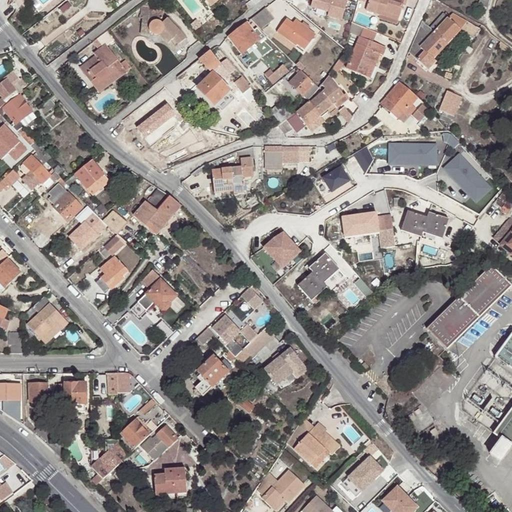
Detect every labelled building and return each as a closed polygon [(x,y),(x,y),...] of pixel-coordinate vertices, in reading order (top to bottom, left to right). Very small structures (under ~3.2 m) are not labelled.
[(407,0),(372,0),(369,10),(378,13),(400,20),(407,0)] [(163,17),(164,8),(141,5),(140,14),(143,15),(140,34),(156,35),(157,35),(158,35),(159,35),(166,42),(168,44),(173,39),(178,45),(186,39),(180,32),(167,18),(163,17)] [(271,14),(267,8),(253,19),(251,21),(261,31),(275,19),(271,14)] [(444,14),(432,28),(448,44),(461,30),(466,23),(452,15),(449,18),(444,14)] [(287,19),(277,32),(296,47),(297,45),(304,50),(316,34),(296,19),(293,23),(287,19)] [(432,28),(423,20),(409,52),(429,70),(437,62),(434,59),(448,44),(432,28)] [(470,26),(466,23),(461,30),(464,32),(470,26)] [(254,33),(246,24),(229,38),(243,55),(260,41),(261,42),(264,40),(261,37),(263,36),(257,30),(254,33)] [(480,32),(470,26),(464,32),(473,41),(480,32)] [(365,30),(362,40),(375,45),(378,35),(365,30)] [(93,43),(99,50),(105,44),(106,46),(114,40),(107,32),(93,43)] [(168,44),(175,53),(189,43),(186,39),(178,45),(173,39),(168,44)] [(362,40),(355,60),(378,68),(382,57),(385,57),(388,49),(375,45),(362,40)] [(508,49),(500,43),(497,48),(505,54),(508,49)] [(114,81),(126,71),(120,64),(106,46),(105,44),(99,50),(93,54),(95,57),(79,69),(86,78),(88,76),(97,86),(110,76),(114,81)] [(211,52),(199,61),(212,75),(192,94),(212,115),(234,94),(214,74),(218,71),(221,74),(225,72),(222,68),(222,67),(211,52)] [(131,67),(125,60),(120,64),(126,71),(131,67)] [(378,68),(355,60),(350,73),(370,81),(374,69),(377,71),(378,68)] [(272,84),(288,71),(284,65),(267,78),(272,84)] [(0,108),(3,106),(18,94),(22,91),(16,83),(19,80),(12,71),(3,78),(4,81),(0,83),(0,96),(2,99),(0,100),(0,108)] [(303,96),(313,85),(300,72),(289,83),(303,96)] [(86,78),(98,93),(114,81),(110,76),(97,86),(88,76),(86,78)] [(251,88),(249,84),(243,77),(234,84),(243,95),(251,88)] [(325,90),(322,93),(332,106),(345,96),(341,90),(339,91),(329,79),(321,85),(325,90)] [(400,84),(387,100),(383,106),(399,120),(404,114),(407,117),(408,118),(412,114),(416,109),(412,105),(417,99),(400,84)] [(448,91),(440,110),(444,112),(441,118),(452,123),(462,97),(448,91)] [(322,93),(310,103),(320,115),(328,109),(332,106),(322,93)] [(32,112),(18,94),(3,106),(17,124),(32,112)] [(55,104),(60,101),(55,95),(51,99),(50,99),(39,108),(45,115),(56,105),(55,104)] [(332,106),(334,108),(348,98),(345,96),(332,106)] [(269,109),(280,123),(290,115),(279,102),(269,109)] [(320,115),(310,103),(296,114),(306,126),(320,115)] [(334,108),(332,106),(328,109),(334,117),(339,114),(334,108)] [(339,114),(349,123),(351,118),(352,116),(343,109),(339,114)] [(427,116),(420,109),(410,120),(418,127),(427,116)] [(306,126),(296,114),(295,112),(290,115),(280,123),(277,124),(284,134),(291,128),(297,134),(307,127),(306,126)] [(404,114),(399,120),(403,124),(408,118),(407,117),(404,114)] [(307,127),(313,134),(326,124),(320,115),(306,126),(307,127)] [(17,124),(13,127),(31,147),(36,143),(17,124)] [(4,126),(0,130),(0,157),(2,160),(7,156),(9,157),(11,156),(16,161),(27,150),(4,126)] [(36,152),(40,147),(36,143),(31,147),(35,151),(36,152)] [(434,145),(395,146),(396,162),(400,162),(400,166),(424,165),(424,162),(434,162),(434,145)] [(295,163),(296,146),(263,146),(263,170),(280,170),(281,163),(295,163)] [(396,162),(395,146),(388,146),(389,166),(400,166),(400,162),(396,162)] [(33,157),(31,155),(23,162),(25,164),(24,164),(41,181),(48,190),(56,182),(52,178),(53,177),(33,156),(33,157)] [(485,184),(459,155),(447,167),(454,175),(452,177),(468,194),(471,191),(474,194),(485,184)] [(229,185),(229,191),(230,195),(242,194),(240,179),(252,177),(250,158),(238,160),(239,169),(209,172),(210,188),(229,185)] [(93,160),(77,174),(89,189),(105,175),(93,160)] [(32,190),(41,181),(24,164),(20,168),(20,170),(27,176),(22,180),(32,190)] [(341,167),(323,178),(332,192),(349,181),(341,167)] [(454,175),(447,167),(445,169),(452,177),(454,175)] [(10,187),(20,176),(14,170),(4,181),(9,186),(10,187)] [(108,179),(105,175),(89,189),(92,193),(108,179)] [(9,186),(4,181),(0,184),(0,193),(9,186)] [(67,193),(71,189),(68,186),(64,189),(61,186),(59,183),(48,193),(53,198),(50,200),(56,206),(54,208),(68,222),(83,209),(69,194),(68,194),(67,193)] [(474,194),(471,191),(468,194),(476,202),(490,189),(485,184),(474,194)] [(211,194),(229,191),(229,185),(210,188),(211,194)] [(172,197),(158,188),(135,217),(157,236),(181,206),(172,197)] [(359,207),(372,205),(371,197),(358,199),(359,207)] [(507,213),(511,207),(511,201),(509,199),(506,203),(497,197),(494,203),(507,213)] [(118,235),(128,223),(112,210),(101,219),(117,234),(118,235)] [(342,236),(378,232),(377,230),(390,228),(388,213),(375,215),(374,211),(345,215),(346,222),(340,223),(342,236)] [(425,232),(445,237),(450,220),(429,215),(428,218),(408,212),(403,231),(424,236),(424,235),(425,232)] [(94,242),(106,231),(94,219),(89,224),(86,222),(74,234),(80,241),(79,243),(84,249),(93,241),(94,242)] [(511,255),(511,226),(507,223),(493,239),(501,245),(500,246),(511,255)] [(423,239),(424,236),(403,231),(402,234),(423,239)] [(280,269),(299,254),(281,233),(263,249),(280,269)] [(114,255),(126,245),(118,237),(107,248),(114,255)] [(322,283),(337,270),(326,256),(309,269),(312,273),(296,286),(308,300),(324,287),(322,283)] [(8,260),(0,268),(0,267),(0,282),(5,289),(21,274),(8,260)] [(121,278),(128,272),(121,263),(113,270),(111,267),(105,272),(107,274),(103,279),(112,290),(123,280),(121,278)] [(448,351),(510,286),(492,268),(428,330),(448,351)] [(341,273),(337,270),(322,283),(324,287),(341,273)] [(171,303),(177,297),(162,281),(156,286),(154,284),(150,287),(153,289),(132,310),(140,318),(153,306),(157,311),(156,312),(158,315),(163,311),(166,312),(171,307),(171,303)] [(327,289),(324,287),(308,300),(310,303),(327,289)] [(253,291),(236,308),(246,318),(263,302),(253,291)] [(65,319),(45,298),(25,316),(28,319),(37,311),(40,315),(27,328),(39,342),(50,332),(65,319)] [(9,309),(0,305),(0,326),(1,327),(4,320),(5,319),(9,309)] [(240,331),(241,331),(245,326),(231,311),(226,315),(240,331)] [(227,344),(240,331),(226,315),(213,328),(227,344)] [(4,320),(1,327),(7,329),(10,321),(5,319),(4,320)] [(68,323),(65,319),(50,332),(53,336),(68,323)] [(216,335),(208,327),(196,339),(204,347),(216,335)] [(265,347),(275,336),(267,327),(256,337),(265,347)] [(10,354),(24,354),(24,332),(10,332),(10,354)] [(511,334),(485,370),(489,373),(511,389),(511,407),(493,433),(500,439),(489,454),(500,462),(511,446),(511,447),(511,334)] [(255,356),(265,347),(256,337),(246,346),(252,353),(255,356)] [(295,371),(305,361),(291,345),(282,353),(276,358),(266,368),(280,384),(295,371)] [(252,353),(246,346),(236,356),(242,362),(252,353)] [(273,355),(276,358),(282,353),(278,350),(273,355)] [(213,388),(229,371),(224,366),(227,364),(224,360),(221,363),(215,356),(198,372),(200,375),(198,377),(202,382),(196,389),(203,397),(213,388)] [(311,367),(305,361),(295,371),(300,376),(311,367)] [(425,383),(439,398),(457,381),(443,366),(425,383)] [(427,410),(439,398),(425,383),(413,394),(427,410)] [(0,384),(0,411),(1,412),(5,415),(5,402),(22,402),(22,385),(0,384)] [(50,403),(50,385),(30,385),(30,404),(50,403)] [(88,385),(58,385),(57,409),(67,409),(67,413),(86,413),(86,405),(88,405),(88,385)] [(109,397),(120,397),(120,385),(109,385),(109,397)] [(153,401),(141,412),(145,416),(157,404),(153,401)] [(44,445),(47,448),(50,445),(50,411),(46,411),(46,413),(44,413),(44,425),(34,437),(44,445)] [(297,427),(306,436),(314,428),(304,418),(301,422),(297,427)] [(123,435),(137,449),(151,436),(136,422),(123,435)] [(328,431),(319,423),(314,428),(322,436),(324,435),(328,431)] [(322,436),(314,428),(306,436),(297,427),(283,449),(288,453),(305,470),(322,453),(326,457),(328,459),(339,449),(324,435),(322,436)] [(156,462),(179,440),(168,428),(154,441),(153,439),(143,448),(156,462)] [(375,446),(371,442),(365,447),(368,451),(375,446)] [(104,481),(115,470),(129,457),(120,446),(107,458),(94,470),(100,476),(104,481)] [(107,458),(105,448),(92,449),(92,468),(94,470),(107,458)] [(322,453),(305,470),(309,473),(326,457),(322,453)] [(383,471),(370,457),(340,485),(347,492),(349,490),(356,497),(383,471)] [(166,495),(187,494),(186,469),(171,470),(171,478),(166,478),(166,476),(155,477),(156,492),(166,492),(166,495)] [(281,498),(285,502),(288,505),(305,488),(288,472),(276,485),(265,475),(256,489),(265,497),(261,501),(270,509),(281,498)] [(99,485),(104,481),(100,476),(94,482),(98,487),(99,485)] [(13,492),(7,482),(0,486),(0,498),(1,500),(13,492)] [(392,511),(412,511),(417,508),(397,488),(383,502),(392,511)] [(187,499),(187,494),(166,495),(166,492),(156,492),(156,500),(187,499)] [(273,511),(276,511),(285,502),(281,498),(270,509),(273,511)] [(330,511),(316,498),(302,511),(330,511)]
